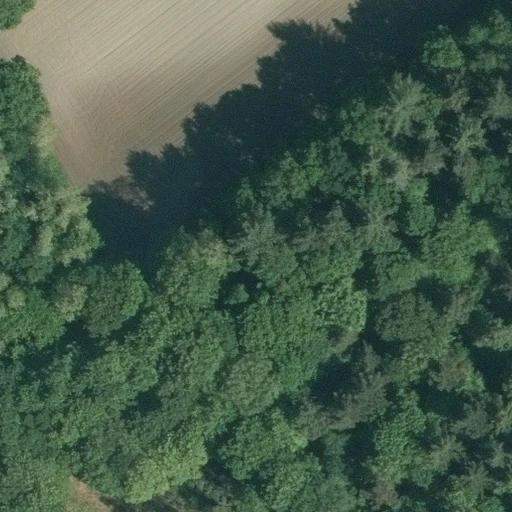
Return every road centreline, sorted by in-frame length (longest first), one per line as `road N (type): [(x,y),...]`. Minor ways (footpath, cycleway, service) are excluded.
road 1 (track): [(480,0),(77,317)]
road 2 (track): [(511,156),(292,258),(120,353)]
road 3 (unclassified): [(307,511),(0,251)]
